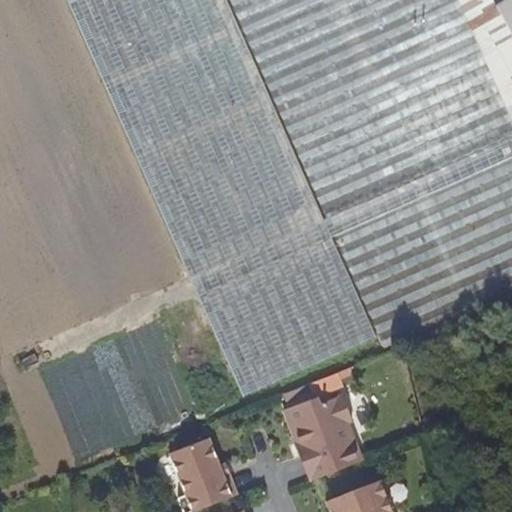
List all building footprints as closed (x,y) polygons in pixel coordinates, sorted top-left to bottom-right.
[(372,339),(224,0),(66,0),(241,397),(372,339)] [(405,348),(511,299),(511,97),(470,23),(460,0),(231,0),(382,357),(405,348)] [(511,0),(508,0),(498,6),(507,24),(511,32),(511,0)] [(470,23),(511,97),(511,32),(507,24),(498,6),(470,23)] [(319,476),(364,459),(349,421),(353,420),(343,394),(322,402),(312,397),(284,408),(298,440),(303,438),(319,476)] [(310,479),(319,476),(303,438),(298,440),(295,441),(310,479)] [(180,511),(190,511),(230,497),(219,467),(209,442),(167,456),(182,496),(176,499),(180,511)] [(225,464),(219,467),(230,497),(236,495),(225,464)] [(392,511),(380,479),(324,500),(327,511),(392,511)]
